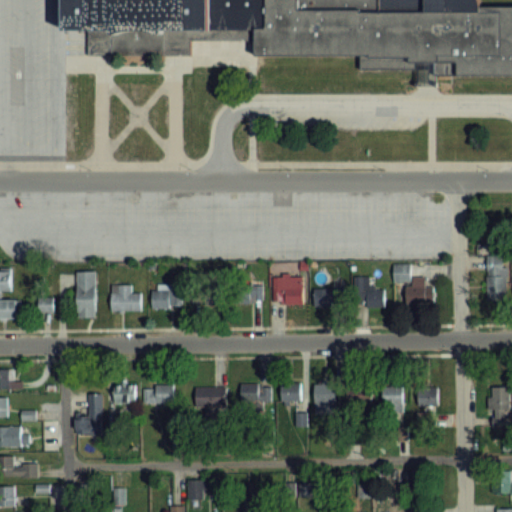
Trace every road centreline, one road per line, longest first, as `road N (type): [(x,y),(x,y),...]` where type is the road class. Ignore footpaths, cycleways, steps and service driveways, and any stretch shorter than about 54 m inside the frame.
road 1 (residential): [(0,346),(511,340)]
road 2 (residential): [(0,179),(511,178)]
road 3 (residential): [(463,511),(458,178)]
